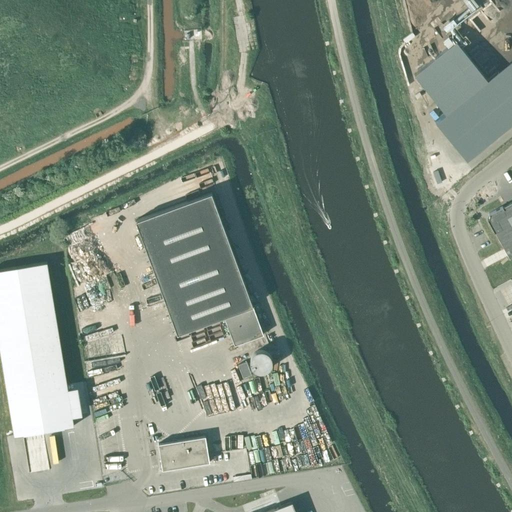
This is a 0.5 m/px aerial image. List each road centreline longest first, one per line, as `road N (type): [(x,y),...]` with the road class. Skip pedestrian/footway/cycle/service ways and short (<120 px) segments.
road 1 (unclassified): [(511,482),(409,270),(359,122),(331,0)]
road 2 (track): [(148,0),(149,84),(140,98),(0,168)]
road 3 (unclassified): [(511,349),(457,220),(466,192),(511,155)]
